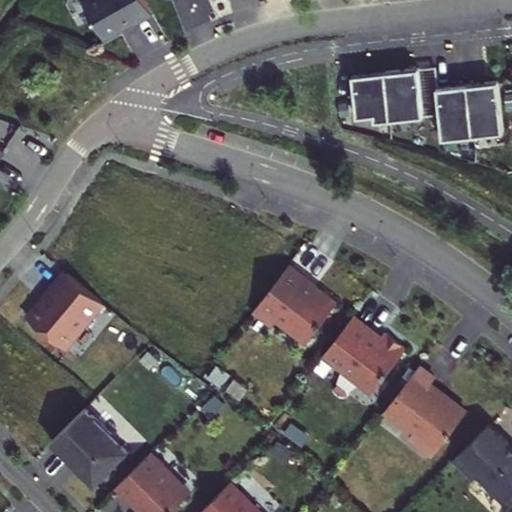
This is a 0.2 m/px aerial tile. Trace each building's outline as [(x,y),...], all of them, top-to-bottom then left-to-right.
[(150,14),(142,0),(81,0),(81,1),(102,38),(134,21),(135,23),(150,14)] [(435,86),(432,66),(415,68),(420,115),(438,113),(435,86)] [(420,115),(415,68),(394,70),(365,73),(350,75),(355,115),(372,113),(373,120),(420,115)] [(501,130),(495,80),(476,82),(451,85),(435,86),(438,113),(440,137),(501,130)] [(303,275),(287,263),(250,312),(270,326),(276,318),(306,340),(335,301),(313,285),(311,288),(300,280),(303,275)] [(99,300),(65,272),(51,288),(51,289),(45,297),(43,295),(25,317),(61,346),(99,300)] [(376,339),(349,318),(323,352),(372,390),(404,348),(382,331),(376,339)] [(433,377),(417,365),(382,410),(410,432),(407,436),(431,454),(464,410),(428,383),(433,377)] [(127,452),(83,407),(50,440),(94,485),(127,452)] [(511,448),(487,423),(451,459),(470,478),(476,472),(503,499),(511,489),(511,448)] [(152,459),(146,454),(113,486),(127,500),(130,497),(141,508),(137,511),(167,511),(186,493),(167,475),(171,471),(155,456),(152,459)] [(260,511),(229,481),(197,511),(260,511)]
